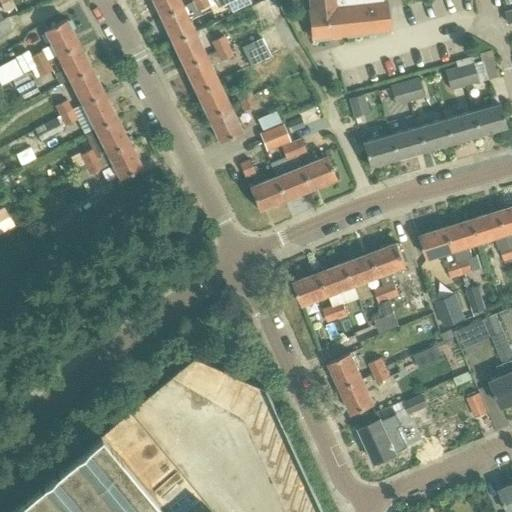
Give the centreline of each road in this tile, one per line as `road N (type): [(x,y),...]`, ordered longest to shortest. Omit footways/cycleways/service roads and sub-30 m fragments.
road 1 (residential): [(0,441),(125,335),(240,263)]
road 2 (residential): [(240,263),(102,0)]
road 3 (residential): [(240,263),(369,202),(511,167)]
road 4 (residential): [(354,511),(240,263)]
road 5 (residential): [(359,511),(511,447)]
